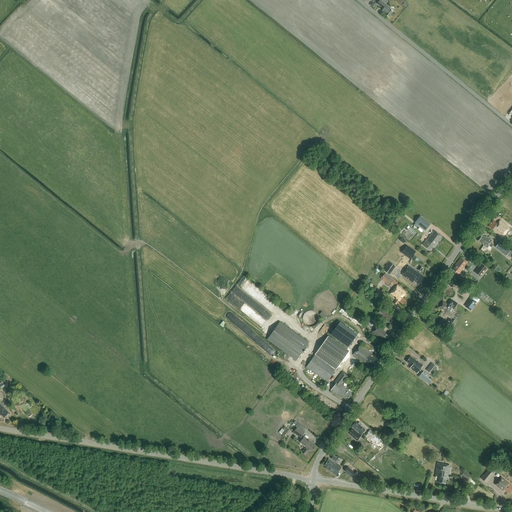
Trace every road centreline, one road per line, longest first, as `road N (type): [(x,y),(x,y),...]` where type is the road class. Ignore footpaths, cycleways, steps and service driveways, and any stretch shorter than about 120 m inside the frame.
road 1 (tertiary): [(314,479),(319,457),(403,331),(492,199),(511,183)]
road 2 (residential): [(314,479),(0,428)]
road 3 (residential): [(511,511),(314,479)]
road 4 (unclassified): [(511,124),(358,0)]
